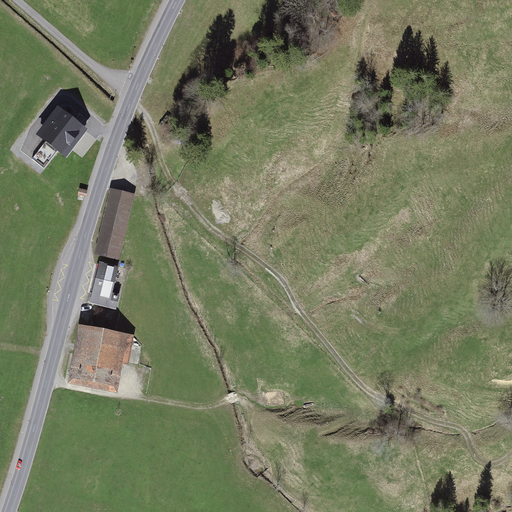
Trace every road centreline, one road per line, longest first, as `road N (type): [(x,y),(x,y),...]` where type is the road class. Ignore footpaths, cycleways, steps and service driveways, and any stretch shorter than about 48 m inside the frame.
road 1 (track): [(130,106),(145,115),(171,182),(195,213),(286,285),(359,383),(458,426),(490,462)]
road 2 (secondary): [(132,100),(91,213),(9,511)]
road 3 (track): [(47,382),(204,409),(244,400),(278,476)]
road 4 (residential): [(132,100),(15,0)]
